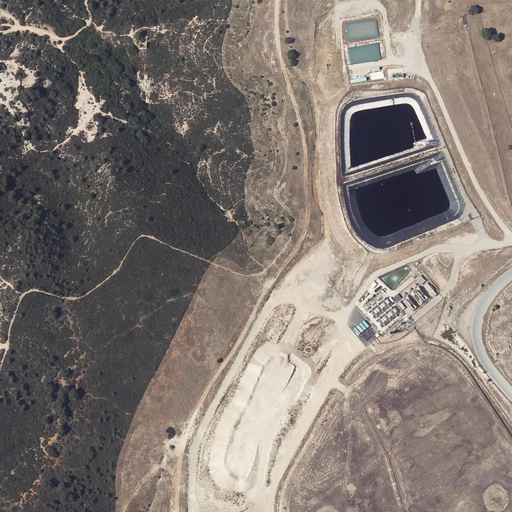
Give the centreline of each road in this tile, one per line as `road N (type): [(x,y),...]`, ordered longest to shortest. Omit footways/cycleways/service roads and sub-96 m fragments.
road 1 (track): [(285,76),(303,132),(308,223),(191,419),(177,511)]
road 2 (track): [(511,242),(441,246),(367,283),(345,316),(341,349),(273,486),(270,511)]
road 3 (track): [(414,44),(475,184),(511,236)]
road 4 (track): [(368,0),(384,17),(392,60),(412,51),(419,0)]
